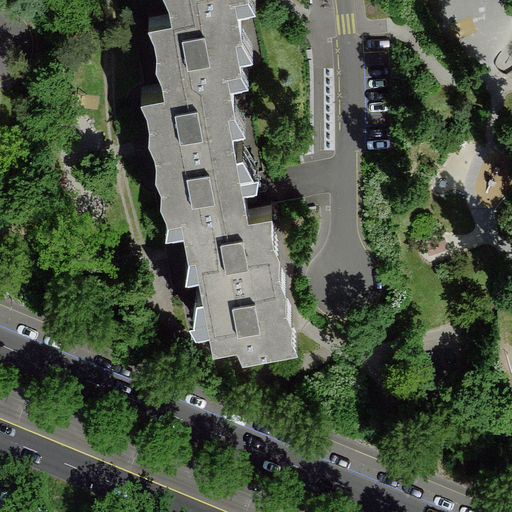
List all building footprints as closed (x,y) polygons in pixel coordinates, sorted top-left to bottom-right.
[(244,24),(239,0),(172,0),(174,8),(149,13),(156,25),(158,40),(157,53),(164,70),(229,59),(243,56),(237,25),(244,24)] [(237,97),(229,59),(164,70),(167,81),(142,86),(148,98),(150,112),(150,126),(157,143),(235,129),(230,98),(237,97)] [(246,186),(235,129),(157,143),(156,163),(163,174),(161,189),(169,206),(183,204),(247,191),(246,186)] [(250,202),(247,191),(183,204),(190,242),(196,241),(202,271),(280,257),(281,238),(275,226),(272,211),(273,197),(250,202)] [(282,260),(280,257),(202,271),(204,278),(214,335),(237,331),(245,343),(299,332),(292,320),(293,305),(286,290),(287,275),(282,260)]
